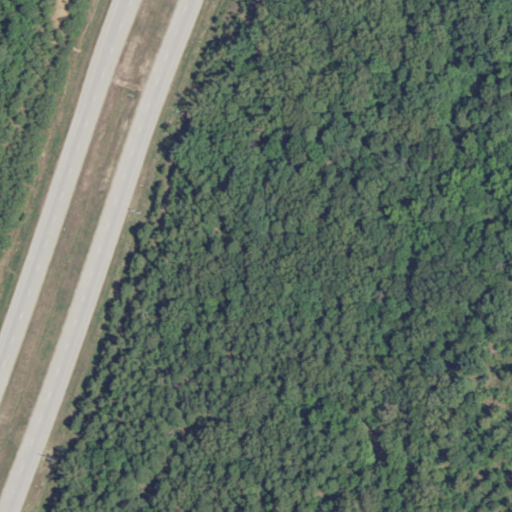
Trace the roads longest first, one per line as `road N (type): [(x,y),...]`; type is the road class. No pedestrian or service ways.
road 1 (motorway): [(13,511),(186,0)]
road 2 (motorway): [(123,0),(0,363)]
road 3 (residential): [(411,511),(414,337)]
